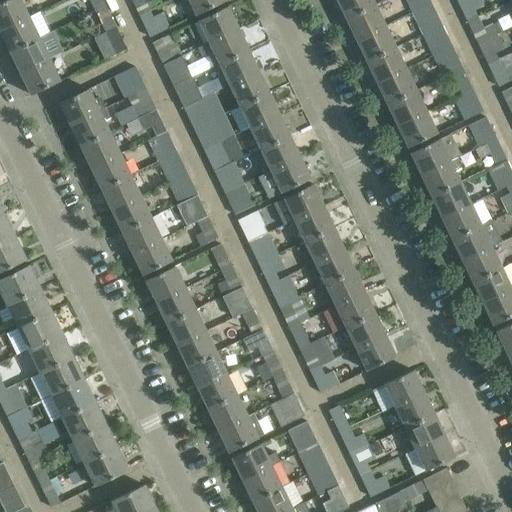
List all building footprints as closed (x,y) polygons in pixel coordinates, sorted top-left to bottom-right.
[(20,0),(4,0),(0,2),(0,29),(28,16),(20,0)] [(90,0),(95,10),(105,5),(102,0),(90,0)] [(148,10),(143,0),(131,0),(139,15),(148,10)] [(225,1),(224,0),(188,0),(196,14),(225,1)] [(336,0),(345,18),(375,4),(372,0),(336,0)] [(429,0),(406,0),(412,12),(431,3),(429,0)] [(490,0),(457,0),(467,22),(486,13),(482,5),(491,1),(490,0)] [(441,24),(431,3),(412,12),(422,34),(441,24)] [(356,39),(385,25),(375,4),(345,18),(356,39)] [(95,10),(106,31),(116,27),(105,5),(95,10)] [(198,20),(209,41),(238,28),(227,6),(198,20)] [(154,21),(148,10),(139,15),(149,37),(169,27),(164,16),(154,21)] [(486,13),(467,22),(477,43),(496,34),(486,13)] [(28,16),(0,29),(0,30),(10,51),(39,37),(28,16)] [(441,24),(422,34),(433,55),(451,46),(441,24)] [(356,39),(366,61),(395,47),(385,25),(356,39)] [(106,31),(116,53),(126,48),(116,27),(106,31)] [(248,49),(238,28),(209,41),(200,46),(204,54),(212,50),(219,63),(248,49)] [(152,42),(162,64),(182,54),(171,33),(152,42)] [(496,34),(477,43),(488,65),(498,60),(495,53),(503,49),(496,34)] [(409,55),(426,47),(420,35),(404,44),(409,55)] [(39,37),(10,51),(21,73),(49,59),(39,37)] [(462,67),(451,46),(433,55),(443,77),(450,73),(462,67)] [(376,82),(406,68),(395,47),(366,61),(376,82)] [(219,63),(229,84),(258,71),(248,49),(219,63)] [(182,54),(162,64),(167,73),(186,63),(182,54)] [(498,86),(511,79),(511,67),(507,56),(498,60),(488,65),(498,86)] [(49,59),(21,73),(31,95),(60,80),(49,59)] [(125,71),(135,92),(145,87),(135,66),(125,71)] [(461,94),(472,89),(462,67),(450,73),(461,94)] [(376,82),(387,104),(416,90),(406,68),(376,82)] [(269,92),(258,71),(229,84),(240,106),(269,92)] [(173,85),(183,107),(202,97),(192,76),(173,85)] [(511,86),(501,91),(511,113),(511,112),(511,86)] [(135,92),(145,114),(156,109),(145,87),(135,92)] [(60,102),(70,124),(99,110),(88,88),(60,102)] [(472,89),(461,94),(453,98),(464,120),(483,111),(472,89)] [(387,104),(397,125),(427,111),(416,90),(387,104)] [(240,106),(250,127),(279,114),(269,92),(240,106)] [(213,119),(202,97),(183,107),(193,128),(213,119)] [(145,114),(156,135),(166,130),(156,109),(145,114)] [(70,124),(80,145),(109,131),(99,110),(70,124)] [(408,147),(437,133),(427,111),(397,125),(408,147)] [(289,135),(279,114),(250,127),(260,149),(289,135)] [(485,116),(468,124),(478,146),(484,143),(496,138),(485,116)] [(193,128),(204,150),(223,140),(213,119),(193,128)] [(176,152),(166,130),(156,135),(166,157),(176,152)] [(109,131),(80,145),(91,167),(120,153),(109,131)] [(260,149),(271,171),(300,157),(289,135),(260,149)] [(439,138),(410,152),(421,174),(449,160),(439,138)] [(484,143),(495,165),(506,159),(496,138),(484,143)] [(228,151),(223,140),(204,150),(214,171),(233,162),(244,157),(239,146),(228,151)] [(166,157),(177,178),(187,173),(176,152),(166,157)] [(91,167),(101,188),(130,174),(120,153),(91,167)] [(310,178),(300,157),(271,171),(281,192),(310,178)] [(449,160),(421,174),(431,195),(460,181),(455,171),(460,168),(455,158),(449,160)] [(500,175),(506,186),(511,182),(511,171),(506,159),(495,165),(489,167),(494,178),(500,175)] [(214,171),(224,193),(244,184),(233,162),(214,171)] [(177,178),(186,198),(196,193),(187,173),(177,178)] [(101,188),(111,208),(139,195),(138,193),(139,192),(130,174),(101,188)] [(442,218),(471,204),(460,181),(431,195),(442,218)] [(511,182),(506,186),(508,191),(501,194),(509,210),(511,208),(511,182)] [(244,183),(244,184),(224,193),(235,214),(255,205),(244,183)] [(295,221),(324,207),(313,184),(284,197),(295,221)] [(196,219),(207,214),(196,193),(186,198),(196,219)] [(111,208),(121,229),(149,216),(139,195),(111,208)] [(481,226),(471,204),(442,218),(452,239),(481,226)] [(238,220),(249,243),(259,238),(268,234),(264,226),(275,221),(268,205),(238,220)] [(305,242),(334,228),(324,207),(295,221),(305,242)] [(3,214),(0,215),(0,243),(14,236),(3,214)] [(201,246),(218,238),(207,214),(196,219),(202,230),(194,233),(201,246)] [(121,229),(132,251),(159,237),(149,216),(121,229)] [(462,261),(491,247),(481,226),(452,239),(462,261)] [(315,263),(344,250),(334,228),(305,242),(315,263)] [(14,236),(0,243),(0,271),(26,259),(14,236)] [(159,237),(132,251),(143,274),(170,261),(159,237)] [(249,243),(259,264),(269,259),(259,238),(249,243)] [(210,248),(222,271),(232,267),(221,243),(210,248)] [(501,268),(491,247),(462,261),(473,282),(501,268)] [(326,285),(354,271),(344,250),(315,263),(326,285)] [(259,264),(269,286),(279,281),(269,259),(259,264)] [(0,278),(0,289),(7,304),(40,288),(35,278),(39,276),(34,265),(30,267),(28,264),(0,278)] [(157,303),(184,289),(173,266),(146,279),(157,303)] [(242,288),(232,267),(222,271),(232,293),(242,288)] [(501,268),(473,282),(483,303),(511,289),(501,268)] [(336,306),(365,292),(354,271),(326,285),(336,306)] [(269,286),(279,307),(289,302),(279,281),(269,286)] [(40,288),(7,304),(18,327),(51,311),(40,288)] [(242,314),(253,309),(242,288),(232,293),(222,297),(233,319),(242,314)] [(195,311),(184,289),(157,303),(167,324),(195,311)] [(511,315),(511,290),(511,289),(483,303),(493,324),(511,315)] [(346,327),(375,313),(365,292),(336,306),(346,327)] [(279,307),(290,328),(300,323),(289,302),(279,307)] [(263,330),(253,309),(242,314),(253,335),(263,330)] [(51,311),(18,327),(29,349),(62,333),(51,311)] [(177,345),(205,332),(195,311),(167,324),(177,345)] [(356,348),(385,335),(375,313),(346,327),(356,348)] [(511,322),(496,330),(506,351),(511,348),(511,322)] [(290,328),(300,349),(310,345),(300,323),(290,328)] [(253,335),(263,356),(273,352),(263,330),(253,335)] [(215,353),(205,332),(177,345),(188,367),(215,353)] [(62,333),(29,349),(40,372),(73,356),(62,333)] [(366,370),(395,356),(385,335),(356,348),(366,370)] [(324,338),(310,345),(300,349),(310,371),(328,362),(334,359),(324,338)] [(283,373),(273,352),(263,356),(273,378),(283,373)] [(198,388),(226,374),(215,353),(188,367),(198,388)] [(73,356),(40,372),(51,395),(84,379),(73,356)] [(328,362),(310,371),(320,392),(338,383),(328,362)] [(384,383),(395,405),(423,392),(413,370),(384,383)] [(273,378),(284,399),(294,394),(283,373),(273,378)] [(236,396),(226,374),(198,388),(208,409),(236,396)] [(84,379),(51,395),(62,418),(95,402),(84,379)] [(0,403),(7,417),(15,413),(28,406),(17,384),(4,390),(0,391),(0,403)] [(395,405),(405,427),(434,413),(423,392),(395,405)] [(294,394),(284,399),(271,405),(281,426),(304,415),(294,394)] [(219,430),(246,417),(236,396),(208,409),(219,430)] [(95,402),(62,418),(73,440),(106,424),(95,402)] [(338,432),(338,433),(350,427),(339,406),(329,411),(339,431),(338,432)] [(26,435),(15,413),(7,417),(18,439),(26,435)] [(405,427),(415,448),(444,434),(434,413),(405,427)] [(253,414),(246,417),(219,430),(229,452),(256,438),(263,434),(253,414)] [(297,452),(317,442),(307,420),(287,430),(297,452)] [(73,440),(84,463),(117,447),(106,424),(73,440)] [(354,438),(350,427),(338,433),(339,434),(340,434),(349,453),(368,444),(363,434),(354,438)] [(444,434),(415,448),(426,470),(454,456),(444,434)] [(18,439),(29,462),(37,458),(26,435),(18,439)] [(308,473),(328,464),(317,442),(297,452),(308,473)] [(242,479),(270,465),(260,443),(231,457),(242,479)] [(349,453),(360,475),(370,470),(365,459),(373,455),(368,444),(349,453)] [(117,447),(84,463),(95,486),(128,470),(117,447)] [(29,462),(40,485),(48,481),(37,458),(29,462)] [(0,491),(14,485),(2,462),(0,462),(0,491)] [(318,494),(338,485),(328,464),(308,473),(318,494)] [(281,486),(270,465),(242,479),(252,500),(281,486)] [(446,467),(421,480),(426,490),(451,478),(446,467)] [(375,480),(370,470),(360,475),(371,497),(390,488),(384,476),(375,480)] [(427,491),(431,499),(456,487),(451,478),(426,490),(427,491)] [(421,480),(414,483),(420,494),(427,491),(426,490),(421,480)] [(60,504),(48,481),(40,485),(51,508),(60,504)] [(111,500),(117,511),(140,511),(154,505),(144,484),(111,500)] [(326,511),(338,511),(349,507),(338,485),(318,494),(326,511)] [(258,511),(281,511),(291,508),(281,486),(252,500),(258,511)] [(435,507),(436,509),(461,497),(456,487),(431,499),(435,507)] [(398,491),(379,500),(384,511),(394,511),(406,507),(404,502),(398,491)] [(13,511),(24,507),(19,496),(5,503),(9,511),(13,511)] [(436,509),(437,511),(453,511),(465,506),(461,497),(436,509)] [(378,511),(374,503),(355,511),(378,511)]
